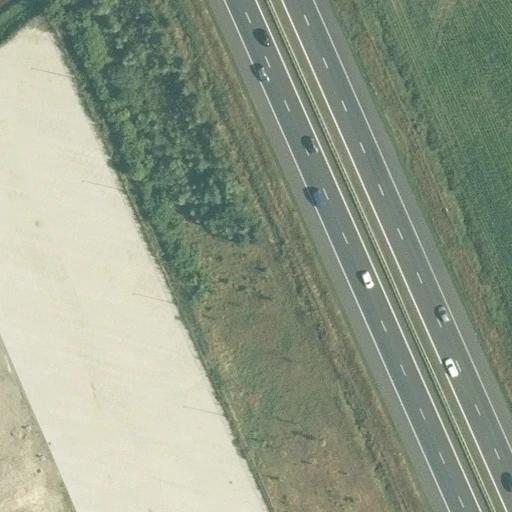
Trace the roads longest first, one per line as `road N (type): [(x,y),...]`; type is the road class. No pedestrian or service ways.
road 1 (motorway): [(241,0),(465,511)]
road 2 (motorway): [(511,486),(298,0)]
